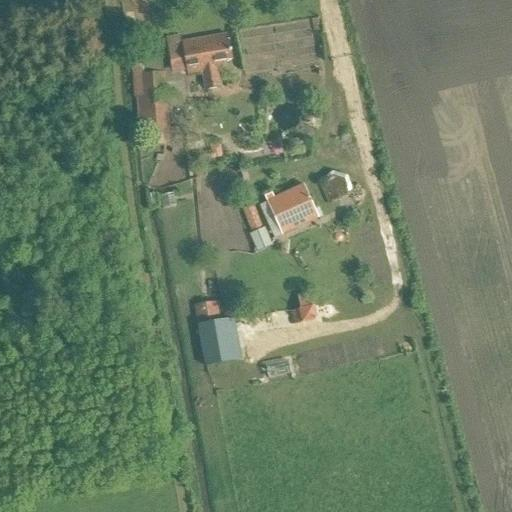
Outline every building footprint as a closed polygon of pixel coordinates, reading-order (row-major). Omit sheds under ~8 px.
[(233,59),(229,36),(182,44),(181,37),(167,39),(172,73),(187,71),(188,76),(203,74),(205,90),(222,88),(219,68),(229,67),(227,60),(233,59)] [(171,147),(167,75),(139,77),(140,100),(138,100),(139,123),(144,123),(145,149),(171,147)] [(328,197),(346,196),(345,178),(327,178),(328,197)] [(306,187),(268,204),(283,237),(321,219),(306,187)] [(218,303),(195,307),(199,327),(221,323),(218,303)]
